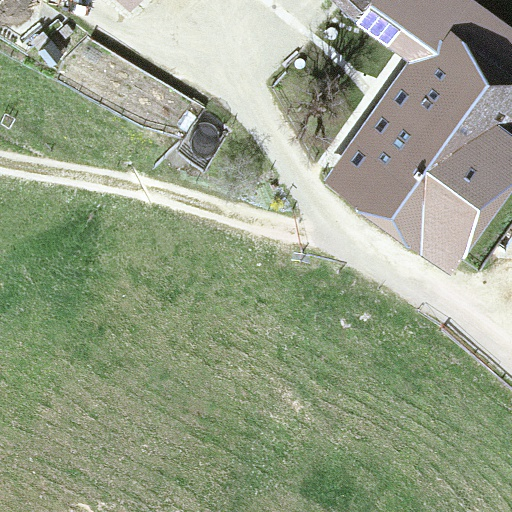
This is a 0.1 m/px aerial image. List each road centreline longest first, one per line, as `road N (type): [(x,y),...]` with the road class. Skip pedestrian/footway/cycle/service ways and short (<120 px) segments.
road 1 (track): [(360,231),(0,156)]
road 2 (track): [(360,231),(223,99),(79,0)]
